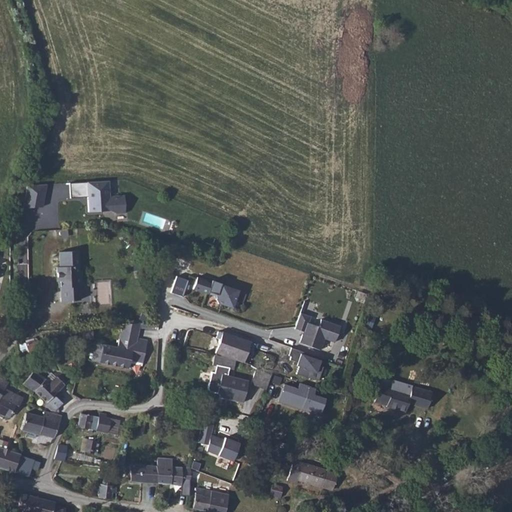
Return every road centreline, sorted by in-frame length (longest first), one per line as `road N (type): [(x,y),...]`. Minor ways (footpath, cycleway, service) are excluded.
road 1 (residential): [(42,486),(48,453),(78,406),(154,403),(166,297),(263,338)]
road 2 (track): [(154,403),(324,448),(391,487)]
road 3 (track): [(467,511),(444,495),(511,390)]
road 4 (residential): [(0,357),(16,340),(19,228)]
